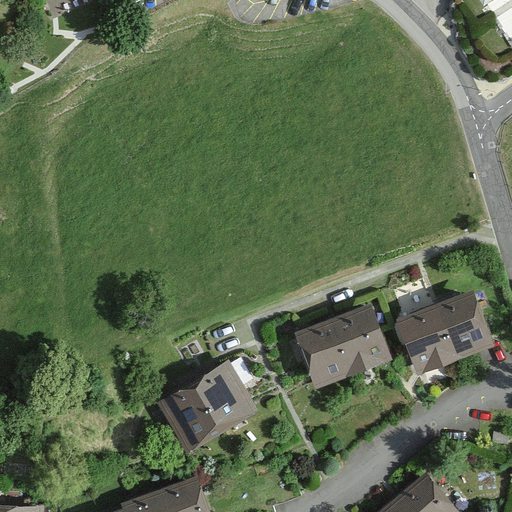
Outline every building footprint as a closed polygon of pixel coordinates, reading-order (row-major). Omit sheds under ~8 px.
[(426,303),(448,360),(488,344),(466,287),(426,303)] [(323,317),(345,373),(383,358),(362,302),(323,317)] [(448,360),(426,303),(385,319),(408,376),(448,360)] [(306,388),(345,373),(323,317),(283,332),(306,388)] [(183,383),(214,432),(250,410),(219,361),(183,383)] [(214,432),(183,383),(148,404),(179,454),(214,432)] [(453,511),(420,471),(389,496),(402,511),(453,511)] [(200,511),(188,477),(150,490),(156,511),(200,511)] [(113,502),(115,508),(116,511),(156,511),(150,490),(113,502)] [(369,511),(402,511),(389,496),(369,511)]
